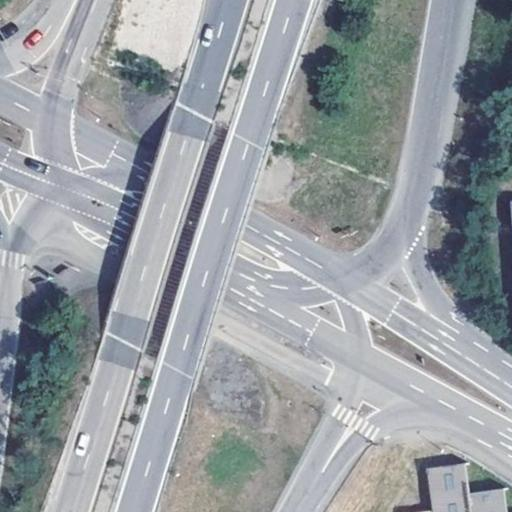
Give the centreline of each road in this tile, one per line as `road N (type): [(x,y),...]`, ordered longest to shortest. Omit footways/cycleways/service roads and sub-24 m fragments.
road 1 (motorway): [(132,511),(294,0)]
road 2 (motorway): [(232,0),(72,511)]
road 3 (secondary): [(358,285),(162,182)]
road 4 (secondary): [(50,184),(237,277)]
road 5 (motorway): [(411,198),(447,0)]
road 6 (motorway): [(308,511),(371,426),(446,410)]
road 7 (motorway): [(450,351),(447,321),(413,261),(411,198)]
road 8 (motorway): [(291,511),(361,365)]
road 9 (secondary): [(237,277),(286,322),(361,365)]
road 10 (motorway): [(87,0),(48,123)]
road 11 (secondary): [(162,182),(48,123)]
road 12 (motorway): [(237,277),(318,294),(358,285)]
